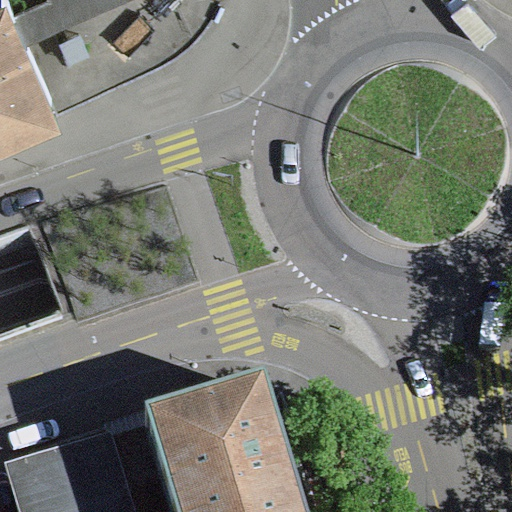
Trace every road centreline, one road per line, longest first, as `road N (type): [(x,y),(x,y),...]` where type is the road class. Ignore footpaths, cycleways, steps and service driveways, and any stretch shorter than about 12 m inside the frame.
road 1 (motorway): [(0,332),(511,163)]
road 2 (motorway): [(511,113),(0,271)]
road 3 (primary): [(0,383),(346,282)]
road 4 (primary): [(278,108),(0,210)]
road 5 (primary): [(479,511),(436,297)]
road 6 (primary): [(278,108),(273,188),(288,226),(346,282)]
road 7 (primary): [(383,15),(318,48),(278,108)]
road 8 (primary): [(511,51),(469,23),(427,12),(383,15)]
